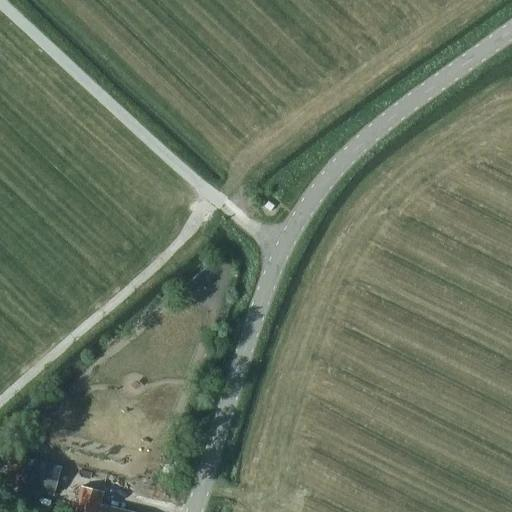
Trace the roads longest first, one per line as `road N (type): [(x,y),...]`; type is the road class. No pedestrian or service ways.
road 1 (tertiary): [(190,511),(278,246),(299,213),(377,126),(511,32)]
road 2 (track): [(278,246),(11,0)]
